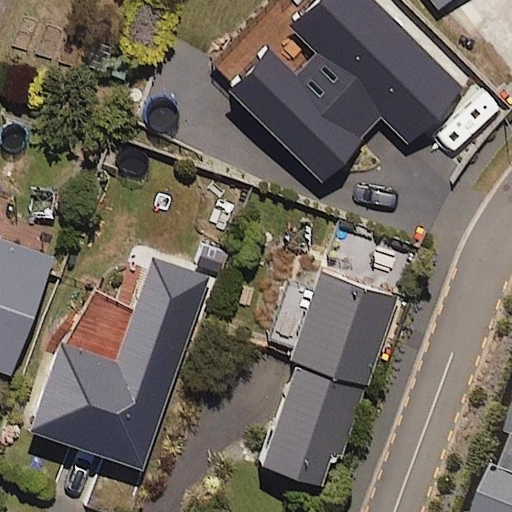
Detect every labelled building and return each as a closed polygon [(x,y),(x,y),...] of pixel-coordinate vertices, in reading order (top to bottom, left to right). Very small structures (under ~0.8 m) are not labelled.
[(459,82),(426,50),(373,0),(305,0),(282,24),(311,52),(290,74),(261,46),(220,89),(313,179),(376,114),(403,140),(459,82)] [(46,256),(0,239),(0,373),(3,374),(46,256)] [(393,300),(313,270),(303,299),(282,292),(266,335),(287,343),(278,368),(285,370),(251,461),(315,485),(325,458),(333,461),(393,300)] [(192,307),(134,287),(109,360),(52,340),(21,428),(135,468),(192,307)] [(511,511),(511,425),(507,440),(511,441),(511,456),(503,483),(493,479),(481,511),(511,511)]
